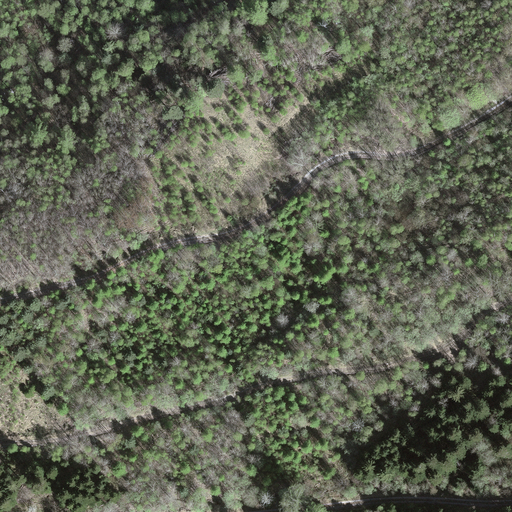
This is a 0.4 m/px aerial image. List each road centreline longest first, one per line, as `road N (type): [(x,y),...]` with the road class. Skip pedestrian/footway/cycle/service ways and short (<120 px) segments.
road 1 (track): [(511,99),(409,156),(326,160),(240,233),(173,242),(0,301)]
road 2 (track): [(0,444),(451,351),(511,302)]
road 3 (track): [(255,511),(386,498),(511,500)]
